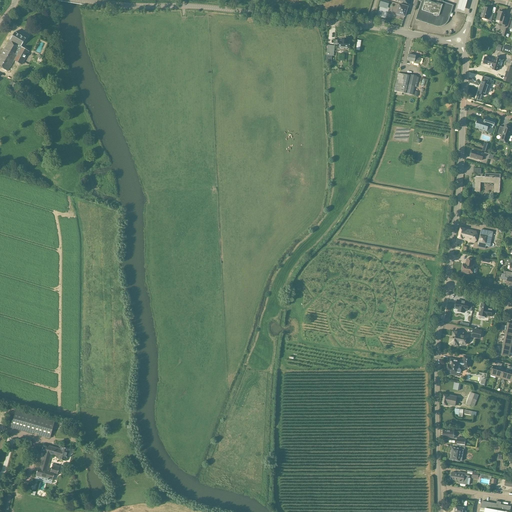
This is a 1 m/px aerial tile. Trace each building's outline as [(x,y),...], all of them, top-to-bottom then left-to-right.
[(404,17),(407,7),(408,4),(410,5),(411,0),(393,0),(400,2),(399,5),(398,4),(395,14),(404,17)] [(448,20),(453,5),(442,2),(442,0),(418,0),(418,1),(421,2),(415,20),(435,26),(436,26),(437,27),(438,27),(439,27),(440,27),(441,26),(442,26),(443,26),(443,25),(444,25),(445,24),(446,23),(447,22),(447,21),(448,20)] [(467,1),(462,0),(459,0),(456,10),(464,12),(467,1)] [(488,20),(491,21),(493,15),(490,14),(492,9),(484,7),(481,17),(489,19),(488,20)] [(497,20),(496,21),(497,22),(500,23),(502,24),(502,27),(505,28),(505,25),(506,25),(508,18),(505,17),(506,13),(499,11),(497,20)] [(29,52),(21,47),(25,39),(14,32),(0,56),(0,67),(8,72),(14,60),(22,65),(29,52)] [(341,40),(341,41),(334,40),(334,44),(337,45),(336,47),(340,48),(340,49),(343,49),(343,48),(349,48),(349,42),(346,42),(346,40),(341,40)] [(326,56),(333,56),(334,46),(327,45),(326,56)] [(410,64),(410,62),(413,62),(413,63),(419,64),(420,58),(415,57),(415,56),(408,54),(407,61),(406,64),(410,64)] [(492,69),(497,71),(501,59),(496,57),(495,60),(485,57),(483,63),(493,66),(492,69)] [(510,83),(511,77),(511,67),(508,66),(503,81),(510,83)] [(409,74),(409,75),(398,73),(397,78),(395,83),(394,91),(400,92),(400,93),(405,94),(412,96),(417,76),(409,74)] [(488,88),(487,88),(489,84),(492,85),(493,81),(486,79),(485,82),(482,81),(478,93),(479,94),(481,95),(485,96),(486,91),(487,92),(488,88)] [(16,93),(20,86),(14,83),(11,87),(9,86),(8,89),(10,90),(16,93)] [(484,130),(487,131),(488,127),(489,127),(490,125),(494,126),(496,120),(485,117),(484,121),(478,119),(476,127),(480,128),(479,129),(480,130),(482,131),(483,131),(484,130)] [(500,127),(498,134),(501,135),(500,141),(507,143),(511,128),(504,126),(504,128),(500,127)] [(491,145),(485,143),(482,151),(489,153),(491,145)] [(470,156),(482,160),(483,157),(489,159),(490,154),(484,152),(484,154),(472,150),(470,156)] [(494,193),(500,193),(500,179),(475,178),(475,183),(473,183),(472,192),(480,192),(481,183),(494,184),(494,193)] [(467,241),(473,242),(476,232),(460,228),(458,238),(467,240),(467,241)] [(478,241),(479,242),(478,244),(484,246),(484,243),(494,245),(496,236),(490,235),(490,232),(481,231),(481,235),(480,235),(478,241)] [(472,274),(474,266),(473,266),(474,260),(467,259),(466,264),(463,264),(461,272),(472,274)] [(457,300),(456,308),(458,309),(458,311),(464,312),(464,310),(471,311),(472,305),(468,304),(469,302),(457,300)] [(488,309),(489,305),(481,304),(479,315),(486,317),(486,316),(495,318),(496,310),(493,310),(489,309),(488,309)] [(459,322),(461,313),(450,311),(447,320),(459,322)] [(464,317),(463,325),(483,329),(484,322),(464,317)] [(451,338),(450,338),(449,343),(450,343),(458,345),(458,343),(466,344),(466,342),(468,343),(469,338),(467,338),(467,336),(463,335),(464,333),(461,332),(454,331),(452,338),(451,338)] [(502,341),(503,341),(503,344),(511,346),(511,343),(511,340),(499,337),(498,340),(502,341)] [(497,348),(496,351),(501,352),(501,355),(509,356),(510,351),(502,349),(500,349),(497,348)] [(464,356),(463,361),(451,359),(450,365),(449,364),(447,373),(455,374),(455,372),(460,373),(461,372),(461,370),(460,369),(461,364),(469,365),(471,357),(464,356)] [(470,405),(474,407),(477,400),(473,399),(475,394),(470,392),(465,405),(470,406),(470,405)] [(447,404),(455,406),(457,397),(443,394),(441,404),(446,405),(447,404)] [(34,433),(37,434),(37,435),(50,439),(55,420),(16,409),(11,428),(33,434),(34,433)] [(442,437),(453,438),(454,431),(443,430),(442,437)] [(464,450),(465,446),(456,444),(455,448),(452,447),(450,459),(461,461),(463,450),(464,450)] [(39,478),(39,477),(52,480),(54,472),(57,473),(59,467),(52,465),(50,471),(46,469),(50,453),(51,454),(53,448),(43,445),(41,451),(44,452),(40,466),(38,466),(35,475),(37,476),(36,477),(35,480),(39,481),(39,478)] [(61,450),(53,448),(51,454),(61,456),(60,460),(66,461),(68,453),(69,449),(62,447),(61,450)] [(450,479),(463,482),(464,477),(464,475),(460,474),(452,472),(450,479)] [(7,496),(2,511),(7,511),(11,497),(7,496)] [(484,511),(510,511),(511,506),(482,501),(481,508),(485,508),(484,511)]
